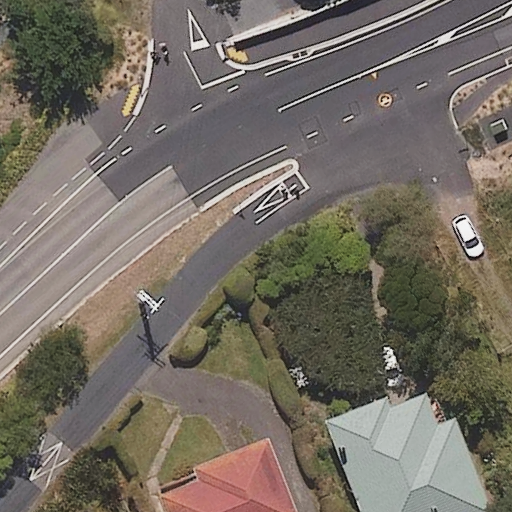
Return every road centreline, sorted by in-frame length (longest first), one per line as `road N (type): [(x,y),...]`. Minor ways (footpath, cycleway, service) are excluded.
road 1 (residential): [(10,511),(189,289),(279,204),(340,161),(347,147),(337,83)]
road 2 (secondary): [(225,135),(142,183),(0,311)]
road 3 (secondary): [(511,7),(337,83)]
road 4 (residential): [(225,135),(190,71),(183,0)]
road 5 (secondary): [(337,83),(225,135)]
